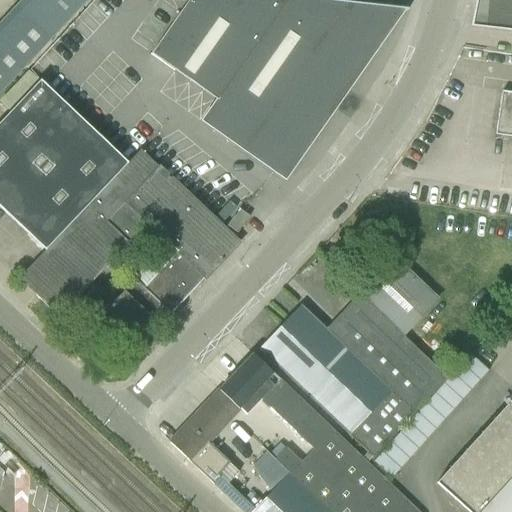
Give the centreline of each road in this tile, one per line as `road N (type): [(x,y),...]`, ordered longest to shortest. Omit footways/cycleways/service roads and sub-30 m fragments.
road 1 (residential): [(116,419),(379,139),(429,49),(445,0)]
road 2 (unknown): [(304,223),(166,123),(107,67),(107,38),(134,0)]
road 3 (residential): [(116,419),(0,309)]
road 4 (residential): [(116,419),(215,511)]
